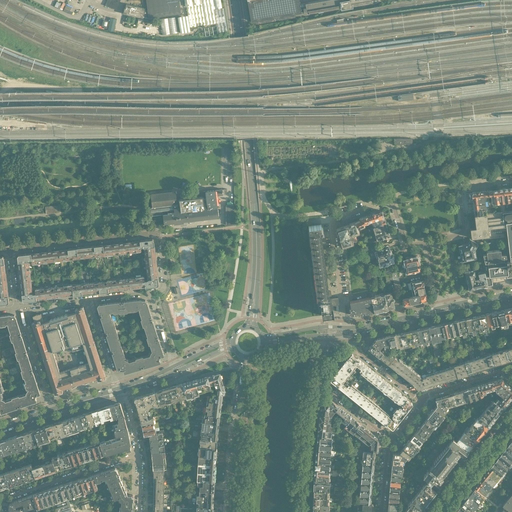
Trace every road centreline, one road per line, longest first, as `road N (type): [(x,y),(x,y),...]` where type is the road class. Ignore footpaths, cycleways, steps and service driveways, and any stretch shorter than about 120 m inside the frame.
road 1 (tertiary): [(255,278),(232,0)]
road 2 (residential): [(343,327),(332,221),(390,202),(407,245),(426,241)]
road 3 (residential): [(149,292),(164,287),(158,232),(9,249)]
road 4 (residential): [(0,501),(138,455)]
road 5 (residential): [(231,511),(242,385)]
road 6 (residential): [(434,511),(511,414)]
road 7 (residential): [(305,511),(315,388)]
